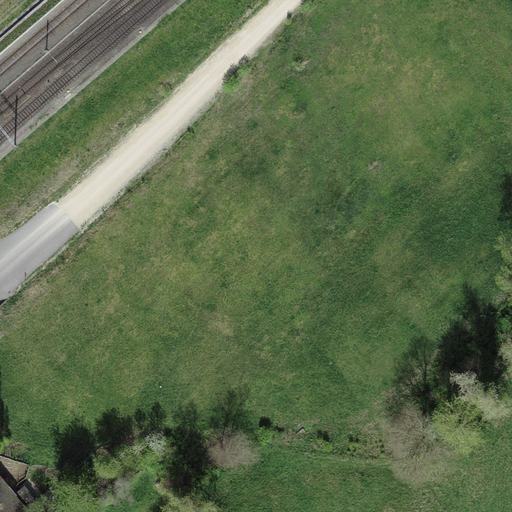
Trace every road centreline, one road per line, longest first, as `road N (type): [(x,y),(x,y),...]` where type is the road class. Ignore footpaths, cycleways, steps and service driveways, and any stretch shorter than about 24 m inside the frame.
road 1 (motorway): [(312,511),(160,244),(3,0)]
road 2 (track): [(0,278),(296,0)]
road 3 (motorway): [(0,201),(166,511)]
